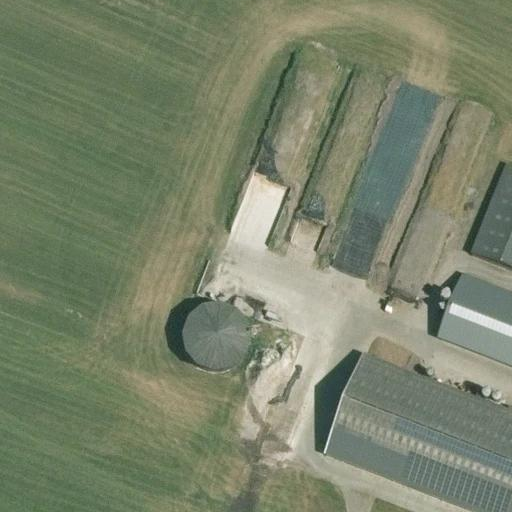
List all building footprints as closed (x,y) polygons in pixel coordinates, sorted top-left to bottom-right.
[(414,99),(405,117),(426,128),(435,110),(414,99)] [(402,173),(402,159),(417,160),(418,142),(385,141),(384,173),(402,173)] [(511,271),(511,167),(508,166),(473,256),(511,271)] [(421,258),(441,260),(443,238),(424,236),(421,258)] [(511,295),(464,277),(441,337),(511,364),(511,295)] [(187,357),(195,366),(205,371),(216,373),(228,371),(237,365),(245,356),(248,344),(248,332),(243,321),(235,313),(224,308),(212,307),(200,310),(192,317),(185,326),(182,336),(183,347),(187,357)] [(509,415),(364,359),(326,457),(466,511),(511,511),(511,409),(509,415)]
